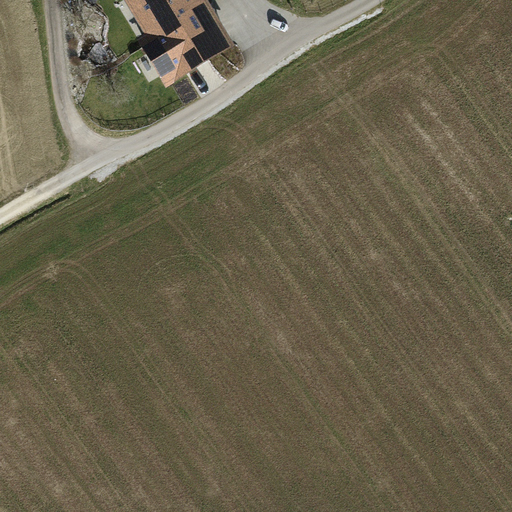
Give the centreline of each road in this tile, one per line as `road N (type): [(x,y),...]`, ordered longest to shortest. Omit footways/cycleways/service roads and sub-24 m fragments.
road 1 (track): [(375,0),(182,120),(0,215)]
road 2 (track): [(97,162),(67,106),(53,0)]
